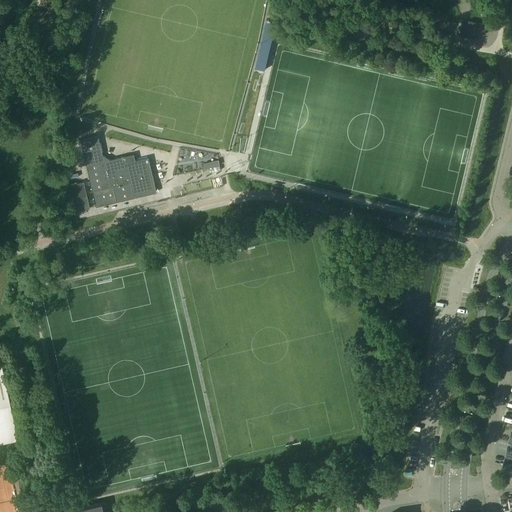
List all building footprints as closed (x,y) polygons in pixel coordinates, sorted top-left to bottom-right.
[(276,23),(266,20),(255,67),(265,70),(276,23)] [(459,34),(478,39),(479,34),(484,35),(487,25),(469,21),(467,26),(462,24),(459,34)] [(293,45),(302,47),(304,40),(295,38),(293,45)] [(79,140),(95,207),(156,193),(147,158),(126,163),(125,156),(109,160),(102,155),(97,136),(79,140)] [(203,163),(205,169),(220,165),(218,160),(203,163)] [(83,182),(67,185),(74,212),(89,208),(83,182)] [(0,442),(16,439),(14,427),(0,366),(0,365),(0,442)] [(108,511),(107,507),(106,508),(105,503),(101,504),(101,503),(76,509),(76,511),(108,511)]
